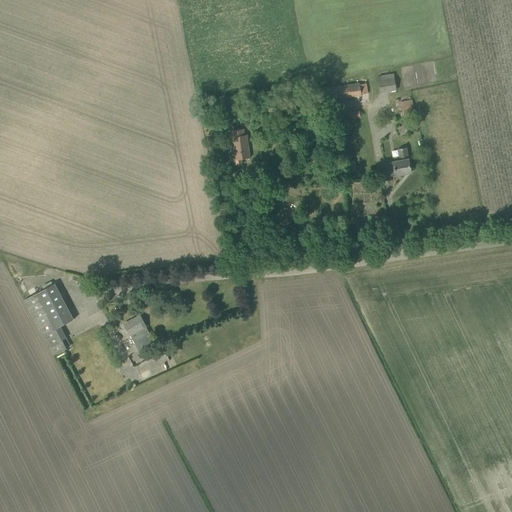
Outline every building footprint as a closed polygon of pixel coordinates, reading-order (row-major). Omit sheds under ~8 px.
[(380,94),(397,91),(394,73),(377,76),(380,94)] [(359,85),(359,82),(317,89),(319,103),(361,96),(361,94),(359,85)] [(402,112),(414,110),(412,99),(400,102),(402,112)] [(353,119),(361,118),(360,111),(351,113),(353,119)] [(231,126),(232,137),(236,164),(243,163),(242,159),(250,157),(247,135),(246,135),(245,129),(235,130),(234,126),(231,126)] [(387,177),(411,172),(407,147),(398,149),(400,161),(384,164),(387,177)] [(67,349),(57,329),(61,326),(74,319),(55,284),(25,300),(44,335),(55,355),(67,349)] [(124,324),(135,344),(139,351),(155,343),(140,316),(124,324)]
